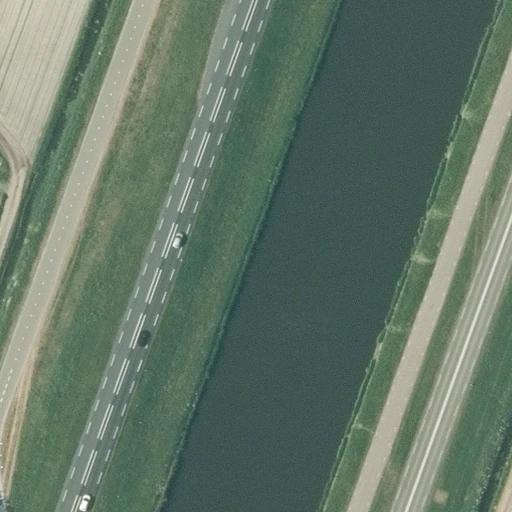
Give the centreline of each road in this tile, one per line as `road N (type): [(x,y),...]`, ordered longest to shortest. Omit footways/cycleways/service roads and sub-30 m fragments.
road 1 (primary): [(73,511),(255,0)]
road 2 (unclassified): [(511,84),(358,511)]
road 3 (unclassified): [(144,0),(0,401)]
road 4 (primary): [(406,511),(511,218)]
